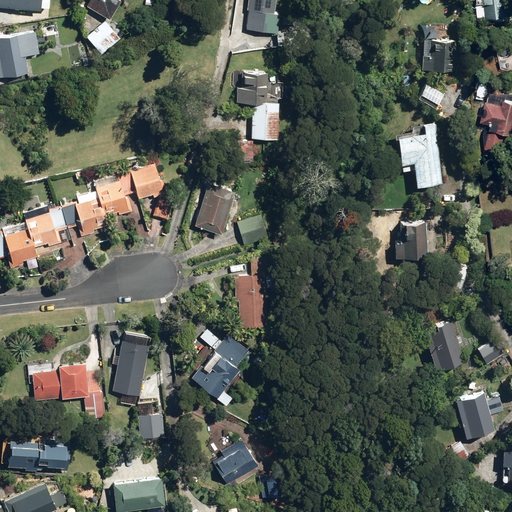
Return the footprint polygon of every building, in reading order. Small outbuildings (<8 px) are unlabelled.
[(74,0),(106,17),(115,0),(74,0)] [(144,0),(143,5),(151,6),(150,8),(157,10),(159,0),(144,0)] [(244,0),(243,8),(252,9),(251,29),(268,30),(269,11),(271,11),(272,0),(244,0)] [(482,0),(483,16),(507,14),(506,0),(482,0)] [(90,11),(80,12),(82,27),(93,25),(90,11)] [(83,35),(99,53),(118,37),(102,19),(83,35)] [(43,30),(47,32),(50,31),(52,28),(51,25),(48,23),(44,24),(43,27),(43,30)] [(0,34),(0,74),(24,71),(21,52),(35,50),(32,30),(0,34)] [(417,67),(451,69),(453,38),(419,36),(417,67)] [(81,56),(82,64),(89,63),(88,55),(81,56)] [(247,137),(274,137),(275,100),(274,100),(274,94),(264,90),(264,69),(238,69),(238,86),(233,86),(233,100),(248,101),(247,137)] [(415,89),(436,102),(441,92),(421,80),(415,89)] [(483,148),(505,153),(511,125),(511,99),(500,96),(499,102),(483,98),(478,118),(489,121),(483,148)] [(408,160),(411,185),(440,181),(433,125),(419,127),(419,129),(390,133),(393,161),(408,160)] [(234,158),(249,158),(249,147),(234,147),(234,158)] [(114,173),(119,193),(133,189),(135,196),(151,192),(151,196),(158,193),(153,213),(165,216),(171,195),(159,192),(152,163),(114,173)] [(120,197),(119,193),(114,173),(91,179),(94,189),(73,194),(75,202),(72,202),(72,201),(58,205),(64,227),(76,224),(78,234),(92,230),(91,227),(104,223),(101,213),(115,209),(116,212),(129,209),(125,196),(120,197)] [(191,224),(217,232),(231,188),(205,180),(191,224)] [(58,205),(44,208),(45,211),(20,217),(21,221),(0,226),(0,254),(4,254),(7,266),(20,262),(19,258),(34,255),(31,244),(44,241),(45,244),(58,241),(55,229),(64,227),(58,205)] [(234,219),(241,243),(266,236),(259,212),(234,219)] [(390,240),(391,255),(424,253),(423,219),(395,221),(396,239),(390,240)] [(233,273),(237,326),(263,325),(260,274),(265,273),(263,255),(248,256),(249,272),(233,273)] [(442,286),(456,291),(465,264),(450,259),(442,286)] [(264,274),(264,282),(273,282),(273,274),(264,274)] [(417,326),(431,369),(461,359),(454,340),(458,339),(457,334),(454,335),(448,316),(417,326)] [(246,350),(224,332),(188,376),(223,404),(229,396),(220,388),(236,368),(233,365),(246,350)] [(108,389),(136,394),(144,342),(117,338),(115,354),(110,353),(108,362),(113,362),(108,389)] [(252,362),(258,366),(275,343),(269,338),(252,362)] [(474,347),(482,362),(498,353),(489,339),(474,347)] [(86,396),(88,420),(106,418),(103,393),(87,394),(83,363),(58,365),(58,371),(33,374),(36,401),(86,396)] [(451,398),(462,436),(491,428),(481,390),(451,398)] [(137,414),(139,442),(159,441),(157,412),(137,414)] [(208,460),(223,483),(255,463),(237,436),(218,449),(220,452),(208,460)] [(2,463),(64,467),(65,442),(4,438),(2,463)] [(442,448),(453,465),(469,456),(458,439),(442,448)] [(502,483),(511,483),(511,449),(499,448),(498,463),(504,463),(502,483)] [(257,474),(261,496),(282,493),(278,470),(257,474)] [(144,506),(144,511),(157,511),(159,510),(158,504),(161,504),(158,475),(108,480),(111,510),(144,506)] [(0,502),(0,511),(42,511),(53,508),(52,505),(65,500),(55,477),(42,483),(41,479),(0,497),(0,500),(1,502),(0,502)] [(451,511),(488,511),(461,496),(451,511)]
